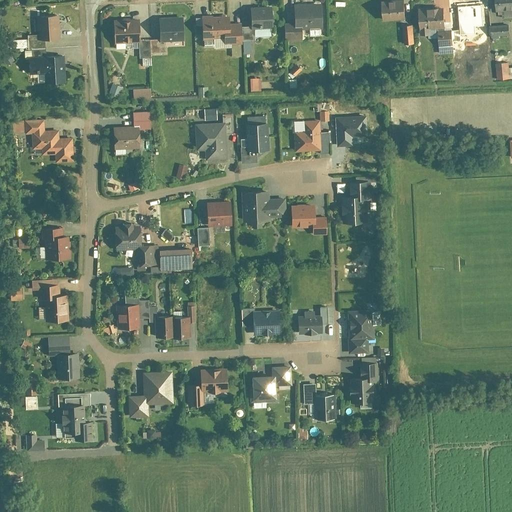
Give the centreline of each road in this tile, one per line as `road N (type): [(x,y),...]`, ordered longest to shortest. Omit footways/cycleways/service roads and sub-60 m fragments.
road 1 (residential): [(95,203),(268,170),(326,178)]
road 2 (residential): [(102,354),(285,351),(324,361)]
road 3 (residential): [(87,0),(95,203)]
road 4 (residential): [(95,203),(91,319),(102,354)]
